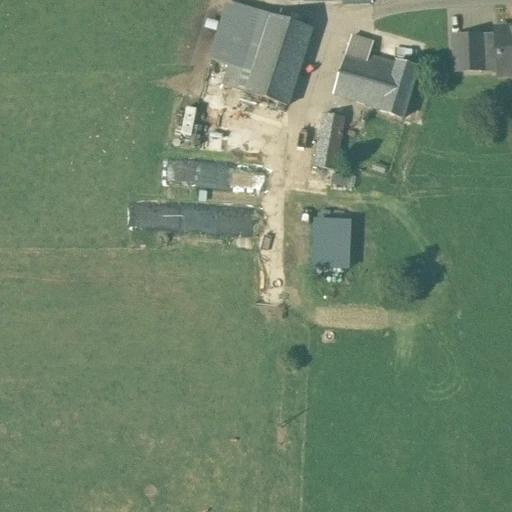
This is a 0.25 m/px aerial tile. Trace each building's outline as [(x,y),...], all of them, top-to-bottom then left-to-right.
[(312,29),(229,3),(211,61),(230,66),(223,87),(287,107),(312,29)] [(511,30),(496,31),(497,40),(498,72),(498,77),(511,75),(511,30)] [(484,36),(454,38),(456,74),(484,72),(483,41),(484,41),(484,36)] [(396,66),(369,58),(373,44),(351,38),(333,95),(381,110),(380,114),(402,121),(418,69),(397,62),(396,66)] [(484,41),(483,41),(484,72),(498,72),(497,40),(484,41)] [(344,118),(324,115),(315,168),(335,172),(344,118)]
